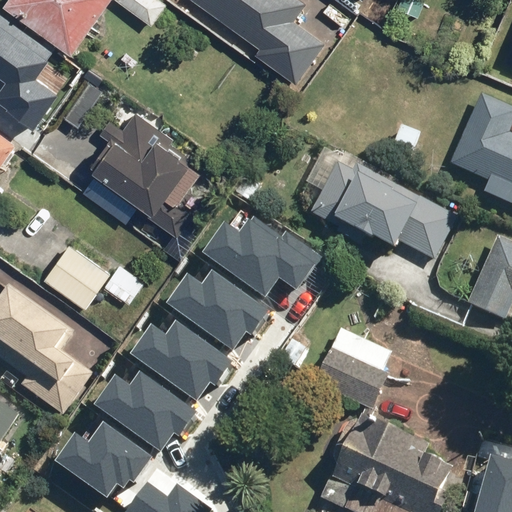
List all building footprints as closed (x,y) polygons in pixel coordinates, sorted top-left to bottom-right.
[(10,0),(7,5),(74,53),(112,0),(10,0)] [(170,4),(164,0),(120,0),(154,25),(170,4)] [(308,3),(303,0),(192,0),(261,48),(257,54),(296,81),(324,41),(295,21),(308,3)] [(38,70),(52,50),(0,12),(0,64),(10,72),(0,86),(0,97),(38,125),(65,89),(38,70)] [(107,88),(92,78),(63,116),(78,127),(107,88)] [(486,193),(511,204),(511,134),(511,133),(511,107),(485,95),(452,166),(490,183),(486,193)] [(102,133),(111,140),(92,166),(159,216),(156,219),(179,236),(197,212),(180,200),(202,172),(169,148),(175,140),(138,112),(125,129),(112,120),(102,133)] [(424,134),(404,126),(395,149),(414,157),(424,134)] [(0,170),(20,143),(0,128),(0,170)] [(460,218),(345,156),(314,215),(364,242),(367,235),(398,252),(403,244),(436,262),(460,218)] [(256,213),(242,233),(228,223),(205,255),(268,300),(283,280),(298,291),(321,260),(256,213)] [(511,242),(500,237),(471,303),(509,320),(511,312),(511,242)] [(113,272),(71,244),(48,278),(90,307),(113,272)] [(148,281),(122,264),(107,286),(133,303),(148,281)] [(236,354),(250,335),(254,337),(272,312),(215,271),(204,285),(191,275),(169,305),(236,354)] [(77,332),(11,286),(0,302),(0,356),(30,377),(24,386),(67,416),(97,374),(64,351),(77,332)] [(179,321),(168,337),(154,326),(133,355),(197,402),(211,383),(218,387),(236,362),(179,321)] [(394,354),(344,329),(317,384),(374,412),(392,376),(384,373),(394,354)] [(308,348),(294,340),(283,358),(297,367),(308,348)] [(163,453),(177,433),(182,437),(199,415),(142,374),(133,386),(118,376),(97,405),(163,453)] [(0,461),(7,452),(1,448),(23,415),(0,399),(0,461)] [(431,446),(366,415),(319,511),(447,511),(455,496),(444,491),(454,468),(426,455),(431,446)] [(127,490),(133,482),(136,484),(155,458),(107,423),(92,443),(79,434),(58,462),(111,500),(121,486),(127,490)] [(511,511),(511,460),(493,455),(476,511),(511,511)] [(129,511),(211,511),(212,510),(180,487),(172,497),(151,483),(129,511)]
